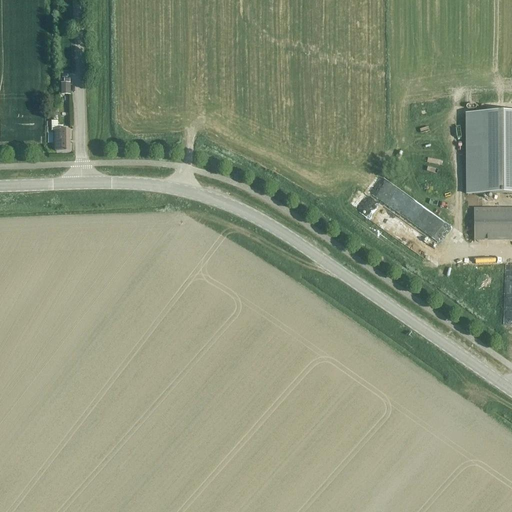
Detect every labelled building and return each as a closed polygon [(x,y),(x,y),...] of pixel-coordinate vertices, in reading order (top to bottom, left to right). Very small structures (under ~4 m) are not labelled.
[(59,96),(70,96),(70,84),(59,84),(59,96)] [(511,195),(511,114),(467,115),(468,196),(511,195)] [(56,153),(70,153),(69,131),(56,131),(56,153)] [(473,242),(511,242),(511,209),(473,210),(473,242)] [(466,264),(466,248),(445,247),(445,264),(466,264)]
